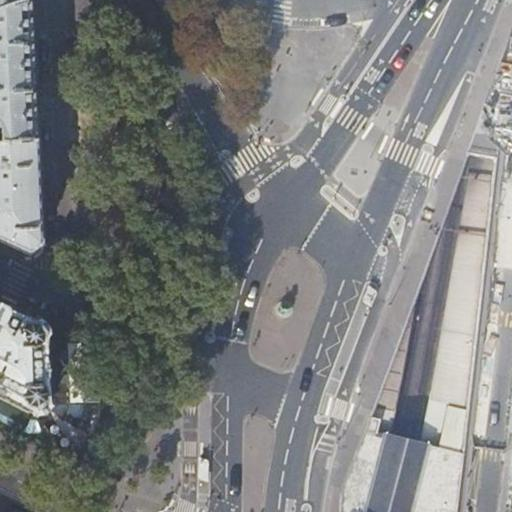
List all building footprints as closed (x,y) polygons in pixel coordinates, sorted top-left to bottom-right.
[(0,139),(34,137),(31,78),(28,0),(8,0),(0,3),(0,139)] [(35,158),(34,137),(0,139),(0,238),(26,251),(33,246),(38,242),(35,158)] [(0,303),(0,394),(34,412),(46,404),(44,365),(42,326),(42,323),(20,313),(0,303)] [(44,365),(46,404),(65,403),(63,331),(45,326),(42,326),(44,365)] [(0,394),(0,415),(29,430),(38,413),(34,412),(0,394)] [(388,435),(364,429),(341,489),(339,511),(458,511),(460,501),(462,453),(450,450),(418,442),(388,435)]
